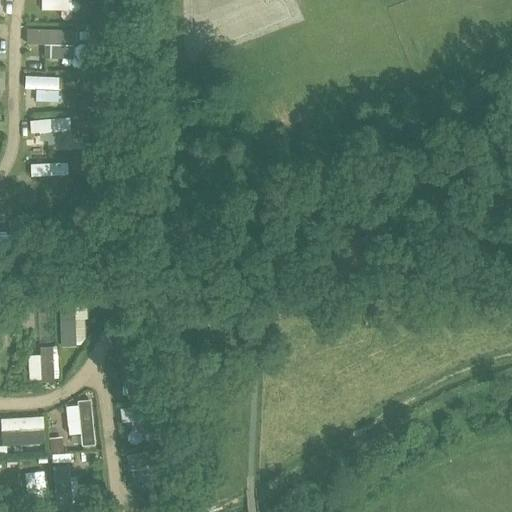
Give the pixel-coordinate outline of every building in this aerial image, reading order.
[(49,0),(49,15),(83,15),(82,0),(49,0)] [(0,6),(0,21),(8,22),(8,7),(0,6)] [(88,47),(87,26),(33,30),(35,51),(88,47)] [(58,63),(77,63),(77,53),(59,53),(58,63)] [(46,95),(46,103),(66,103),(66,81),(34,81),(34,95),(46,95)] [(90,299),(67,300),(69,346),(84,345),(83,320),(91,319),(90,299)] [(67,376),(63,346),(46,348),(50,378),(67,376)] [(76,435),(88,434),(87,417),(97,416),(96,404),(74,405),(76,435)] [(9,430),(50,427),(49,416),(8,419),(9,430)]
